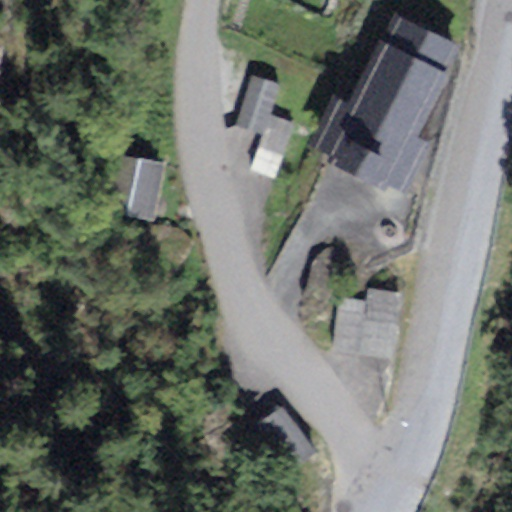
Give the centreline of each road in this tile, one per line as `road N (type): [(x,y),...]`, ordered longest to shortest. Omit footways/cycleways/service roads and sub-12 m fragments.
road 1 (unclassified): [(217,0),(212,161),(259,323),(390,495)]
road 2 (tertiary): [(390,495),(509,0)]
